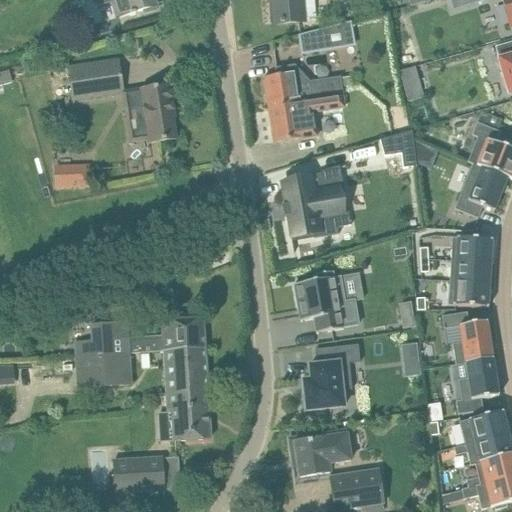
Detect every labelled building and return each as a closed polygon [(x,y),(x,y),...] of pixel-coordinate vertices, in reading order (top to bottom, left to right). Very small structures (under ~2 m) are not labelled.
[(91,0),(93,3),(99,7),(113,3),(117,17),(134,12),(156,7),(155,4),(160,3),(159,0),(91,0)] [(271,0),(274,24),(293,22),(304,21),(304,18),(316,17),(314,0),(271,0)] [(511,0),(501,0),(510,28),(511,26),(511,0)] [(315,31),(298,35),(302,54),(319,51),(315,31)] [(508,94),(511,93),(511,42),(495,47),(508,94)] [(121,94),(116,62),(67,70),(72,102),(121,94)] [(277,76),(263,78),(268,110),(297,106),(311,103),(342,99),(340,88),(351,86),(349,77),(339,79),(309,83),(307,83),(292,67),(276,69),(277,76)] [(175,139),(172,118),(174,118),(169,85),(141,90),(143,106),(125,109),(130,142),(148,139),(149,143),(175,139)] [(297,106),(268,110),(273,143),(316,137),(312,113),(343,108),(342,99),(297,106)] [(477,138),(467,162),(511,179),(511,150),(502,147),(496,144),(497,141),(500,133),(476,123),(471,136),(477,138)] [(412,131),(379,140),(380,142),(384,156),(400,154),(402,169),(415,167),(416,167),(412,131)] [(472,165),(454,210),(477,219),(482,208),(493,213),(501,193),(504,186),(507,179),(511,181),(511,180),(511,179),(467,162),(467,163),(472,165)] [(90,165),(55,166),(56,187),(91,186),(90,165)] [(288,183),(281,184),(285,205),(282,205),(284,217),(287,217),(288,222),(289,226),(289,227),(290,237),(291,237),(312,233),(313,239),(338,234),(337,227),(335,214),(342,213),(338,191),(337,189),(324,191),(321,174),(321,173),(288,182),(288,183)] [(381,238),(409,236),(408,224),(380,227),(381,238)] [(451,238),(450,262),(490,264),(492,241),(451,238)] [(386,320),(414,320),(411,244),(384,245),(386,320)] [(427,249),(419,250),(420,261),(428,261),(427,249)] [(428,261),(420,261),(420,273),(429,273),(428,261)] [(450,262),(449,282),(489,285),(490,264),(450,262)] [(333,272),(315,275),(316,281),(294,285),(298,308),(303,307),(305,321),(325,317),(328,332),(343,329),(343,328),(358,325),(354,301),(344,303),(340,278),(334,279),(333,272)] [(449,282),(447,306),(488,308),(489,285),(449,282)] [(424,299),(416,299),(417,311),(425,311),(424,299)] [(466,313),(441,317),(444,330),(459,327),(461,344),(452,345),(455,365),(492,359),(491,350),(490,343),(486,322),(468,325),(466,313)] [(127,354),(163,352),(203,349),(202,319),(161,322),(163,340),(126,342),(125,323),(91,326),(92,342),(78,343),(79,357),(127,354)] [(388,336),(399,413),(424,410),(413,332),(388,336)] [(348,363),(359,362),(357,345),(315,350),(316,365),(308,366),(310,380),(302,381),(305,411),(343,407),(341,391),(351,389),(348,363)] [(203,349),(163,352),(166,394),(206,391),(203,349)] [(78,373),(79,386),(81,386),(81,388),(129,385),(127,354),(79,357),(80,373),(78,373)] [(492,359),(455,365),(455,366),(465,365),(467,380),(458,381),(461,401),(455,402),(457,415),(482,411),(480,399),(498,397),(497,386),(496,380),(495,375),(498,374),(496,363),(493,363),(492,359)] [(0,387),(13,387),(12,365),(0,364),(0,387)] [(171,413),(173,442),(209,440),(206,391),(166,394),(167,413),(171,413)] [(502,412),(459,423),(464,446),(508,435),(502,412)] [(437,423),(429,424),(430,436),(438,435),(437,423)] [(350,463),(345,430),(288,439),(292,462),(297,462),(299,478),(329,473),(328,467),(350,463)] [(464,446),(453,449),(455,456),(466,454),(470,466),(511,454),(511,450),(508,435),(464,446)] [(467,489),(461,490),(461,491),(511,478),(511,454),(470,466),(470,467),(474,465),(478,478),(466,481),(467,489)] [(164,491),(162,459),(112,462),(114,494),(164,491)] [(335,511),(382,503),(377,471),(330,479),(335,511)] [(511,478),(461,491),(463,500),(477,497),(481,511),(494,507),(495,511),(506,508),(505,505),(511,502),(511,478)]
